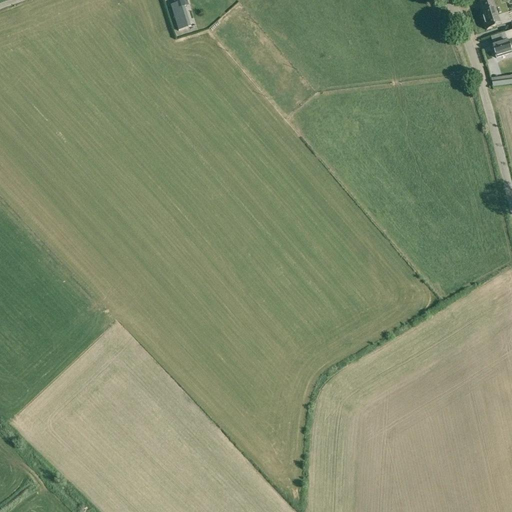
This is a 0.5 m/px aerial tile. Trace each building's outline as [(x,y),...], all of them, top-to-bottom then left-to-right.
[(170,5),(175,22),(188,18),(184,7),(188,5),(186,0),(173,0),(175,4),(170,5)] [(481,12),(483,21),(507,14),(504,5),(481,12)] [(483,21),(486,30),(510,23),(507,14),(483,21)] [(492,45),(496,58),(511,53),(509,48),(511,46),(511,30),(504,33),(506,40),(492,45)] [(490,79),(493,87),(510,85),(509,77),(490,79)]
